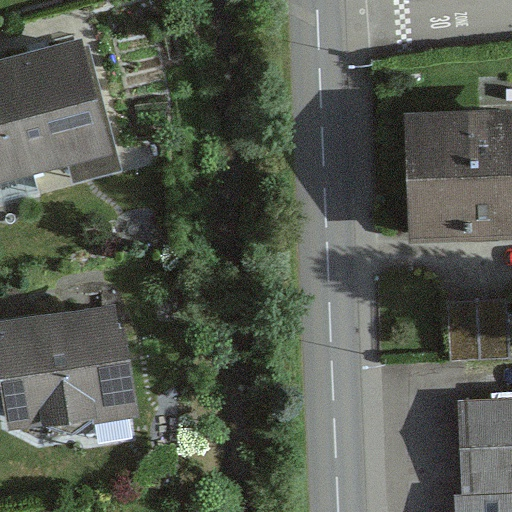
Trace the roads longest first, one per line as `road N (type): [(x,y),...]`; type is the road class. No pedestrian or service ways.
road 1 (tertiary): [(324,44),(339,511)]
road 2 (residential): [(324,44),(511,21)]
